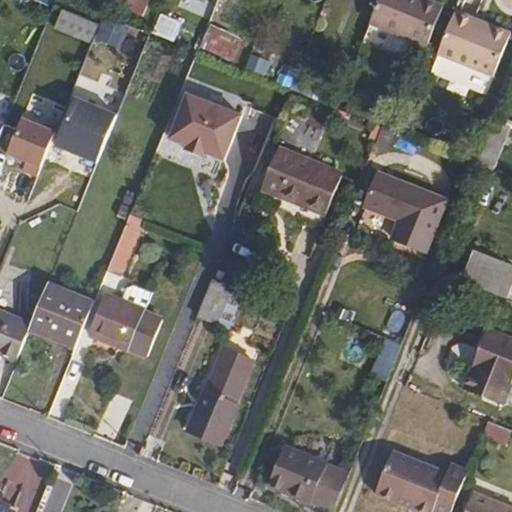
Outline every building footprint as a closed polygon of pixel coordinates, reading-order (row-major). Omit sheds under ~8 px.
[(439,0),(379,0),(363,41),(405,58),(413,37),(428,43),(444,2),(439,0)] [(100,23),(63,8),(56,26),(92,41),(100,23)] [(511,30),(458,8),(440,52),(496,74),(511,35),(511,30)] [(208,24),(199,45),(235,60),(244,39),(208,24)] [(461,64),(455,79),(485,91),(491,76),(461,64)] [(295,74),(290,89),(310,97),(315,82),(295,74)] [(315,82),(310,97),(325,103),(332,88),(315,82)] [(332,88),(325,103),(335,107),(341,91),(332,88)] [(242,115),(189,93),(171,137),(224,158),(242,115)] [(116,113),(75,96),(56,144),(97,161),(116,113)] [(56,131),(22,118),(8,152),(27,160),(24,169),(38,175),(56,131)] [(492,120),(475,163),(494,171),(511,127),(492,120)] [(278,148),(258,198),(321,225),(342,174),(278,148)] [(378,174),(366,205),(401,221),(394,238),(425,251),(447,200),(378,174)] [(130,213),(106,272),(117,276),(141,217),(130,213)] [(511,267),(474,252),(467,271),(508,289),(511,280),(511,267)] [(508,289),(467,271),(463,279),(505,296),(508,289)] [(212,278),(197,315),(215,323),(230,287),(212,278)] [(30,327),(76,346),(95,299),(49,279),(32,321),(30,327)] [(145,309),(153,291),(136,284),(130,287),(125,301),(145,309)] [(123,337),(132,341),(145,309),(125,301),(107,293),(92,329),(120,342),(123,337)] [(0,308),(0,354),(16,361),(30,327),(32,321),(0,308)] [(476,346),(480,347),(489,327),(483,324),(476,346)] [(511,335),(489,327),(480,347),(481,348),(466,388),(504,404),(511,382),(511,335)] [(381,339),(373,375),(389,379),(397,343),(381,339)] [(204,385),(187,428),(221,441),(238,399),(236,398),(252,356),(224,345),(208,386),(204,385)] [(271,484),(334,509),(349,472),(286,447),(271,484)] [(400,500),(429,511),(453,511),(470,471),(453,464),(450,474),(395,451),(377,494),(398,504),(400,500)] [(0,487),(0,502),(4,504),(10,492),(0,487)] [(511,511),(511,507),(476,493),(468,511),(511,511)] [(4,504),(0,502),(0,511),(19,511),(20,510),(4,504)]
